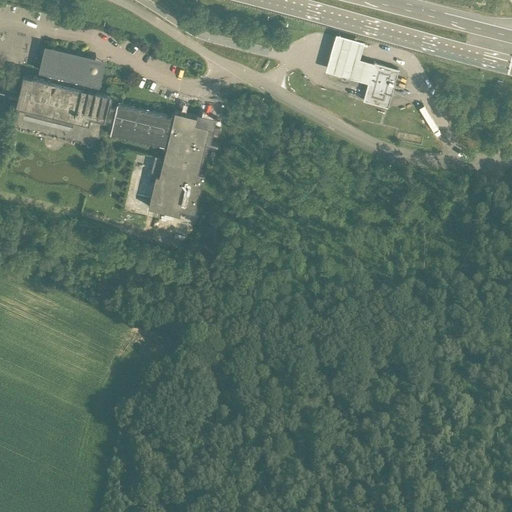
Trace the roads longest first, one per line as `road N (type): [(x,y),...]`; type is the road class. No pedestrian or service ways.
road 1 (unclassified): [(485,160),(412,156),(372,142),(115,0)]
road 2 (primary): [(253,0),(511,69)]
road 3 (primary): [(496,33),(374,0)]
